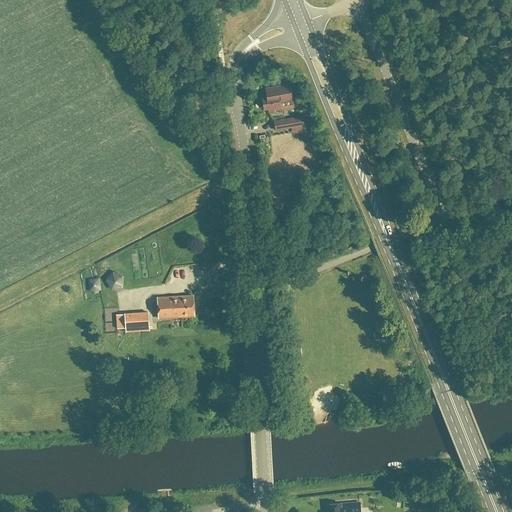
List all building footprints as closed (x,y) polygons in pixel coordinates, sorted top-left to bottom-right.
[(174,76),(168,80),(174,88),(180,84),(174,76)] [(290,85),(277,87),(266,89),(268,96),(264,97),(264,98),(262,98),(264,109),(268,108),(268,111),(273,110),(281,108),(280,102),(293,100),(290,85)] [(275,121),(276,130),(304,125),(302,117),(275,121)] [(102,282),(93,282),(93,292),(102,292),(102,282)] [(158,297),(159,318),(194,316),(193,296),(158,297)] [(116,329),(125,327),(125,332),(149,330),(148,313),(124,314),(115,315),(116,329)] [(156,395),(158,404),(174,401),(172,392),(156,395)] [(433,511),(434,503),(419,501),(418,511),(433,511)] [(360,511),(359,502),(339,503),(328,504),(329,511),(360,511)] [(373,504),(374,511),(385,510),(384,503),(373,504)]
